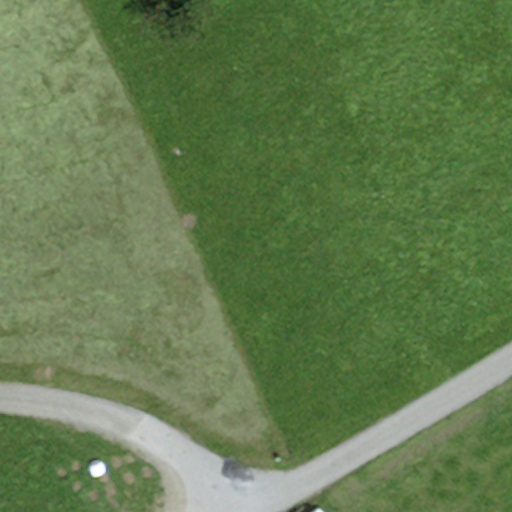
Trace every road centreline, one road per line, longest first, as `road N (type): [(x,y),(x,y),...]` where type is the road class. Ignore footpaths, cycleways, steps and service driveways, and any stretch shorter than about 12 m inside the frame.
road 1 (unclassified): [(234,511),(313,477),(511,360)]
road 2 (track): [(256,502),(126,423),(34,401),(0,402)]
